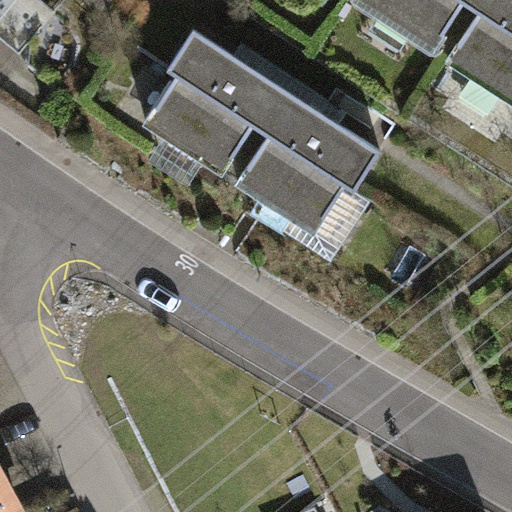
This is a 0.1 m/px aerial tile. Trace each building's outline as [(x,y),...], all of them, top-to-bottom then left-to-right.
[(48,0),(0,0),(0,33),(22,52),(60,10),(48,0)] [(48,0),(60,10),(68,0),(48,0)] [(511,0),(339,0),(511,107),(511,0)] [(197,42),(141,134),(327,249),(384,157),(197,42)] [(0,511),(10,511),(24,506),(0,457),(0,511)]
